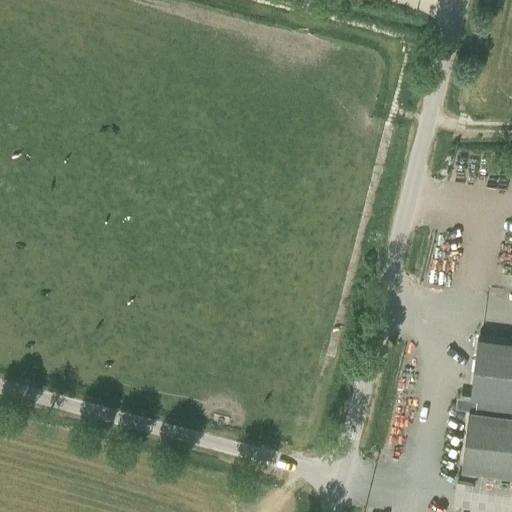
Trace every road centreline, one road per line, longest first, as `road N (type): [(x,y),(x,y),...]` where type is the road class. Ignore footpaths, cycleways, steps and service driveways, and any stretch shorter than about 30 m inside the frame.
road 1 (unclassified): [(342,476),(460,0)]
road 2 (unclassified): [(342,476),(0,385)]
